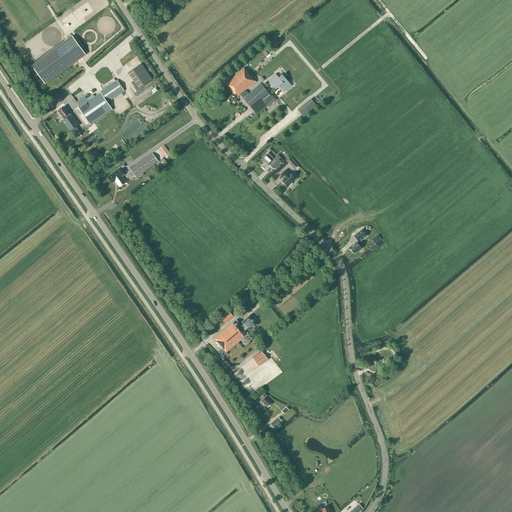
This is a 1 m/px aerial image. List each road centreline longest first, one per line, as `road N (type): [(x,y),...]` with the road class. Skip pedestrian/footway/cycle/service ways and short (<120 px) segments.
road 1 (unclassified): [(368,511),(385,462),(354,368),(340,267),(197,120),(116,0)]
road 2 (secondary): [(286,511),(190,354),(0,77)]
